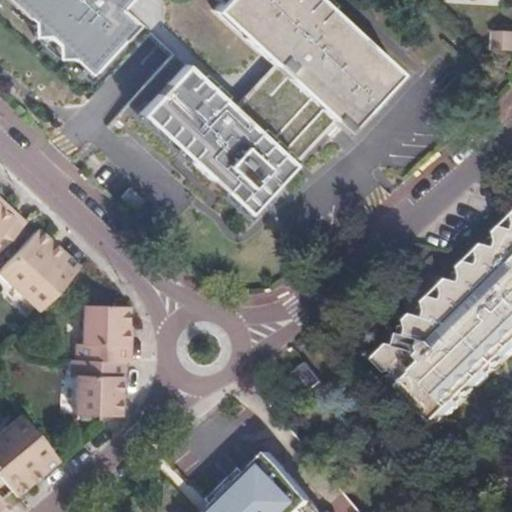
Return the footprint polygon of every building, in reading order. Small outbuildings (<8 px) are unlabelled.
[(10,0),(9,2),(33,24),(31,40),(56,64),(75,63),(89,75),(137,25),(121,11),(131,0),(216,0),(221,4),(214,12),(260,55),(218,100),(183,67),(168,84),(161,78),(153,81),(149,88),(151,93),(157,97),(141,113),(244,211),(261,192),(265,195),(273,186),(269,182),(301,149),(307,149),(316,141),(316,134),(329,120),(342,132),(395,75),(314,0),(10,0)] [(511,33),(499,34),(498,51),(511,51),(511,33)] [(0,247),(1,249),(26,223),(9,207),(2,201),(0,203),(0,247)] [(392,344),(376,359),(435,421),(441,414),(453,415),(461,407),(458,397),(470,386),(481,387),(492,378),(490,366),(501,357),(511,358),(511,357),(511,222),(482,251),(483,261),(480,266),(470,262),(463,270),(464,274),(464,283),(452,280),(445,286),(447,292),(445,299),(434,297),(427,303),(429,309),(426,317),(416,314),(408,321),(411,326),(407,335),(400,335),(398,345),(392,344)] [(58,249),(53,244),(37,229),(33,233),(54,252),(58,249)] [(60,250),(58,249),(54,252),(33,233),(0,268),(0,274),(38,311),(78,267),(60,250)] [(75,344),(75,360),(125,361),(130,361),(130,346),(126,346),(127,327),(127,317),(127,306),(117,306),(116,306),(83,305),(82,344),(75,344)] [(70,360),(69,360),(69,377),(75,378),(75,415),(102,416),(119,416),(120,396),(121,377),(125,377),(125,361),(75,360),(70,360)] [(295,376),(310,393),(323,380),(308,363),(295,376)] [(0,432),(0,478),(11,492),(34,473),(37,477),(41,474),(58,460),(21,415),(0,432)] [(210,511),(321,511),(285,468),(271,453),(210,511)] [(15,496),(31,482),(37,477),(34,473),(11,492),(15,496)]
